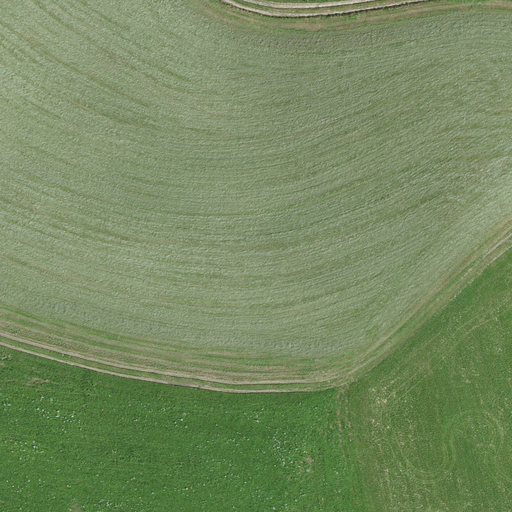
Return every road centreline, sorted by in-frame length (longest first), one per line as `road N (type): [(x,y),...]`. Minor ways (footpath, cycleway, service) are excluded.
road 1 (track): [(0,339),(175,383),(346,381),(511,244)]
road 2 (track): [(413,0),(313,11),(229,0)]
